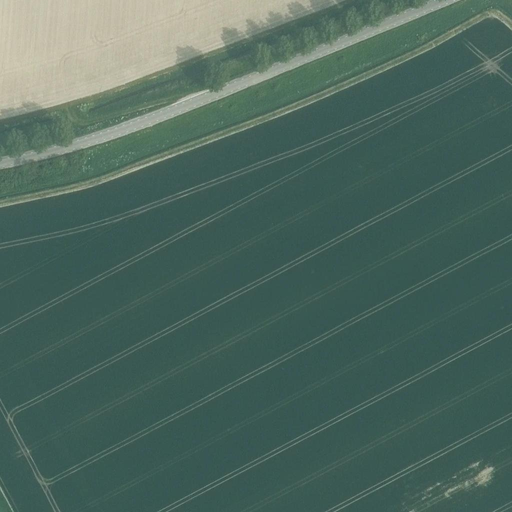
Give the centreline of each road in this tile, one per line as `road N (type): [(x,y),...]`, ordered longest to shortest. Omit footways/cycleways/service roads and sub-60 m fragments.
road 1 (tertiary): [(447,0),(177,110),(0,163)]
road 2 (track): [(110,156),(183,121),(215,94),(84,124),(71,110)]
